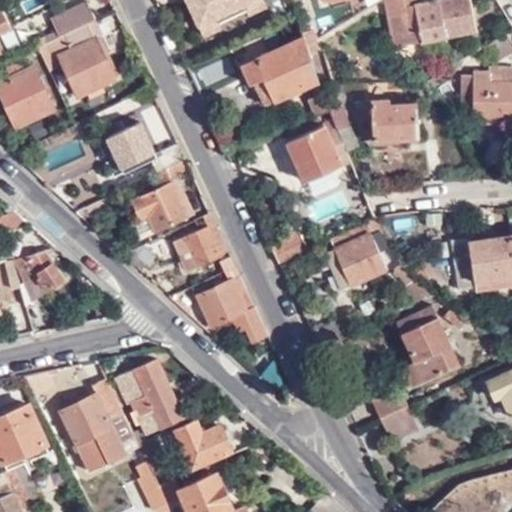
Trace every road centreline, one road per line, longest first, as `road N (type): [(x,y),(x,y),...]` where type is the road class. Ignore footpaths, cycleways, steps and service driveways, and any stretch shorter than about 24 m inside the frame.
road 1 (secondary): [(317,394),(135,0)]
road 2 (secondary): [(0,170),(156,311)]
road 3 (residential): [(0,358),(142,324),(156,311)]
road 4 (secondary): [(156,311),(267,415)]
road 5 (secondary): [(267,415),(362,494)]
road 6 (residential): [(391,198),(511,186)]
